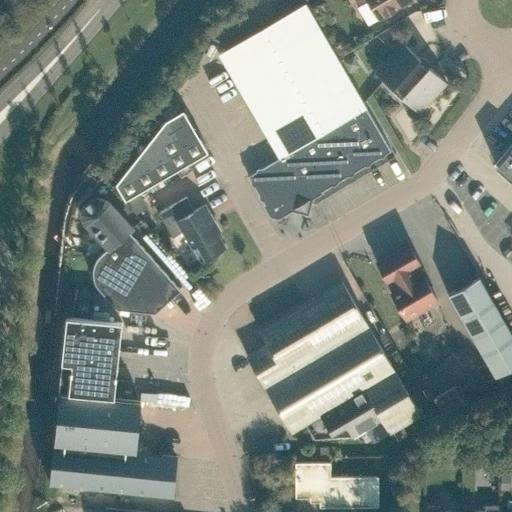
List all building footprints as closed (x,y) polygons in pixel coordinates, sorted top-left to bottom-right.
[(367,0),(368,0),(357,7),(368,24),(378,18),(379,19),(410,0),(367,0)] [(305,3),(218,54),(279,157),(248,175),(270,214),(277,216),(291,208),(306,212),(310,197),(390,150),(305,3)] [(377,57),(369,65),(375,71),(419,112),(446,82),(431,69),(429,66),(427,68),(422,64),(421,64),(418,60),(420,58),(402,42),(383,62),(377,57)] [(353,55),(343,61),(349,71),(355,68),(357,61),(353,55)] [(511,146),(495,166),(511,180),(511,146)] [(139,194),(128,201),(135,214),(147,207),(139,194)] [(186,196),(158,212),(172,236),(182,231),(200,261),(224,247),(216,232),(220,230),(204,204),(194,210),(186,196)] [(81,213),(81,214),(82,216),(82,218),(82,220),(83,221),(84,223),(85,224),(107,248),(96,259),(95,261),(94,263),(93,265),(93,267),(92,269),(92,272),(92,274),(93,276),(93,278),(94,280),(94,282),(95,284),(96,286),(98,288),(116,309),(154,313),(159,308),(180,290),(128,231),(132,228),(109,203),(107,201),(106,200),(104,200),(102,199),(101,198),(99,198),(97,198),(95,198),(94,199),(92,199),(90,200),(89,201),(87,202),(86,203),(85,204),(84,206),(83,207),(82,209),(82,211),(81,213)] [(408,244),(376,262),(389,284),(391,283),(396,290),(390,293),(405,319),(437,301),(422,275),(418,278),(413,270),(420,266),(408,244)] [(496,376),(511,366),(511,334),(478,276),(448,294),(496,376)] [(363,388),(381,418),(389,433),(420,415),(342,281),(259,330),(267,343),(246,355),(265,386),(332,347),(358,392),(363,388)] [(58,392),(114,397),(121,322),(66,316),(58,392)] [(332,347),(265,386),(291,432),(306,423),(358,392),(332,347)] [(454,387),(432,399),(443,418),(465,406),(454,387)] [(352,435),(381,418),(363,388),(358,392),(306,423),(314,438),(352,435)] [(140,400),(59,392),(50,483),(172,496),(176,456),(134,452),(140,400)] [(482,456),(482,472),(495,472),(495,456),(482,456)] [(330,462),(295,462),(295,497),(319,496),(319,506),(378,506),(378,476),(330,476),(330,462)] [(501,475),(501,489),(510,489),(510,475),(501,475)]
